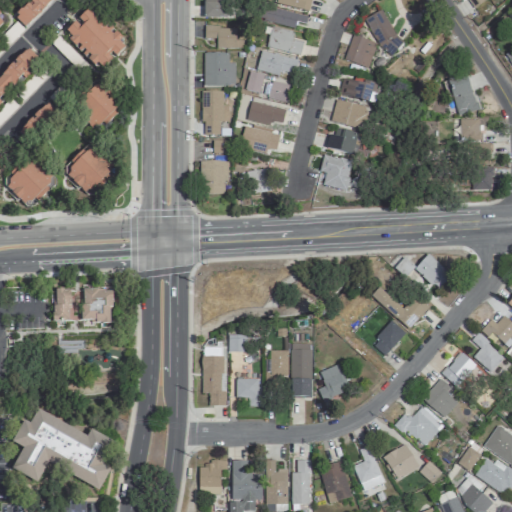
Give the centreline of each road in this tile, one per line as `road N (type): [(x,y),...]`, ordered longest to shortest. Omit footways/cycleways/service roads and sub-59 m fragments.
road 1 (residential): [(173,432),(312,432),(366,410),(485,280),(489,247),(511,202)]
road 2 (secondary): [(174,241),(511,220)]
road 3 (tertiary): [(163,511),(173,432),(174,241)]
road 4 (tertiary): [(151,253),(144,397),(126,511)]
road 5 (tertiary): [(174,241),(174,0)]
road 6 (residential): [(288,186),(333,20),(352,0)]
road 7 (secondary): [(0,263),(151,253)]
road 8 (secondary): [(151,229),(0,237)]
road 9 (residential): [(511,109),(439,0)]
road 10 (tertiary): [(150,0),(151,121)]
